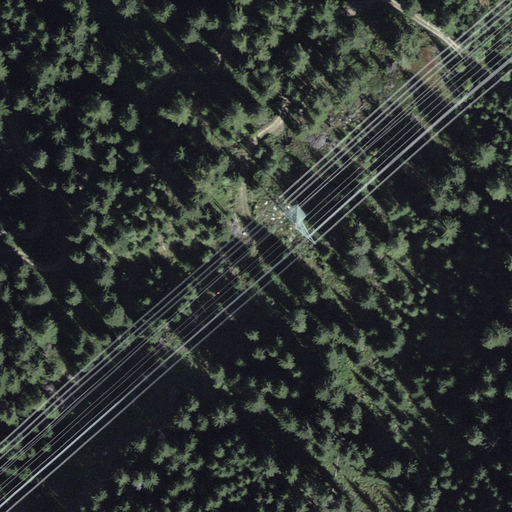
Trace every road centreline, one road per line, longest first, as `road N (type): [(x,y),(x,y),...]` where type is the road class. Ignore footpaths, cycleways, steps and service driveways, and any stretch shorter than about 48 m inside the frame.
road 1 (track): [(323,0),(262,6),(205,69),(175,72),(106,147),(79,212),(50,254),(0,252)]
road 2 (track): [(0,234),(40,225),(35,175),(10,124),(0,67)]
road 3 (track): [(369,0),(295,49),(280,114),(255,157)]
road 4 (track): [(511,89),(390,0)]
